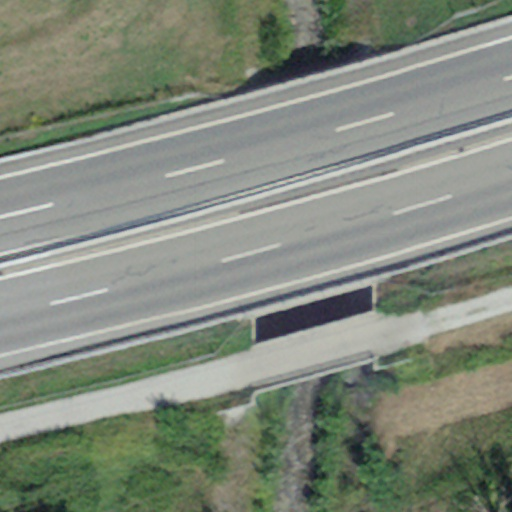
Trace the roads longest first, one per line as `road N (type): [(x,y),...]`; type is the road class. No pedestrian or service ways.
road 1 (motorway): [(511,75),(135,186),(0,217)]
road 2 (motorway): [(0,308),(511,171)]
road 3 (track): [(0,429),(258,370),(511,299)]
